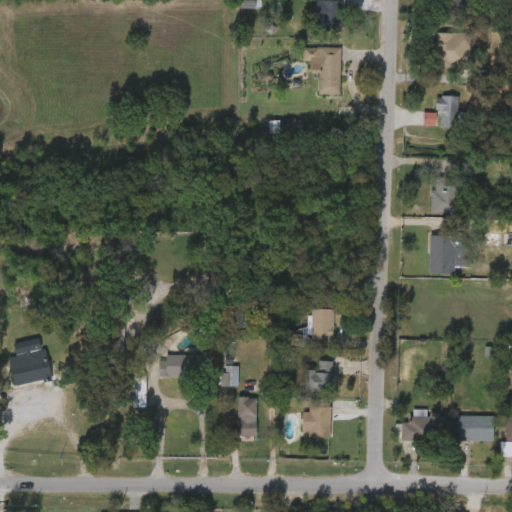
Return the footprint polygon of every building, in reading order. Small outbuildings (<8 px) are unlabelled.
[(342,7),(341,31),(324,31),(324,19),(313,19),(314,0),(342,1),(342,7)] [(457,0),(457,17),(437,16),(437,0),(457,0)] [(297,36),(324,37),(325,9),(298,8),(297,36)] [(470,66),(470,68),(438,67),(438,33),(470,33),(470,66)] [(450,42),(419,41),(418,76),(449,77),(450,42)] [(340,48),(339,95),(317,94),(318,78),(319,78),(319,73),(309,73),(310,62),(303,61),(303,48),(340,48)] [(302,102),(324,103),(325,56),(287,55),(287,70),(294,70),(294,79),(303,80),(302,102)] [(460,96),(460,112),(467,112),(467,127),(442,126),(443,110),(437,110),(438,97),(443,97),(443,95),(460,96)] [(424,134),(442,134),(442,105),(420,104),(420,118),(425,119),(424,134)] [(420,134),(420,121),(407,121),(407,134),(420,134)] [(187,148),(160,152),(157,135),(166,134),(165,127),(184,124),(187,148)] [(280,127),(267,128),(267,141),(280,141),(280,127)] [(253,129),(254,142),(264,142),(264,129),(253,129)] [(468,178),(468,211),(460,211),(460,214),(430,213),(430,202),(433,203),(433,190),(435,190),(435,177),(468,178)] [(416,222),(444,222),(444,187),(416,186),(416,222)] [(466,243),(466,248),(469,248),(469,267),(454,267),(454,274),(430,274),(430,236),(452,236),(453,220),(470,221),(470,243),(466,243)] [(235,259),(216,258),(216,239),(235,240),(235,259)] [(438,282),(438,275),(447,276),(448,259),(449,251),(438,251),(439,245),(414,244),(413,281),(438,282)] [(125,295),(124,305),(134,306),(133,323),(131,323),(131,331),(138,331),(137,345),(135,345),(134,352),(126,352),(126,361),(102,360),(103,339),(106,339),(107,302),(110,302),(111,294),(125,295)] [(333,316),(332,341),(312,340),(311,348),(300,348),(300,346),(284,345),(285,336),(295,336),(295,332),(307,327),(307,316),(312,316),(312,309),(333,310),(333,316)] [(40,337),(43,350),(47,349),(54,381),(45,383),(44,379),(16,386),(11,364),(20,362),(16,345),(25,343),(24,341),(40,337)] [(0,351),(0,362),(0,363),(25,357),(22,346),(0,351)] [(208,353),(208,383),(197,383),(197,387),(193,387),(193,383),(190,383),(190,381),(180,381),(180,377),(160,377),(160,356),(201,355),(201,353),(208,353)] [(437,366),(437,381),(443,381),(443,365),(451,365),(451,388),(426,388),(426,358),(439,358),(439,366),(437,366)] [(0,364),(0,393),(35,387),(32,369),(26,370),(24,360),(0,364)] [(334,361),(333,373),(339,373),(338,393),(301,390),(302,382),(306,383),(307,369),(317,370),(317,372),(320,372),(321,360),(334,361)] [(145,408),(132,408),(132,368),(145,368),(145,408)] [(288,378),(288,399),(319,400),(320,381),(316,381),(316,370),(303,369),(303,379),(288,378)] [(223,394),(222,379),(204,380),(204,395),(223,394)] [(130,415),(130,385),(117,385),(117,415),(130,415)] [(242,397),(242,398),(247,398),(247,399),(256,399),(255,435),(253,435),(253,440),(226,439),(226,427),(237,428),(237,420),(234,420),(234,415),(237,415),(237,398),(242,397)] [(331,401),(331,407),(333,407),(332,437),(310,437),(310,431),(303,431),(304,412),(311,412),(312,399),(331,401)] [(240,405),(221,405),(222,444),(241,444),(240,405)] [(428,409),(428,416),(431,416),(431,412),(440,412),(440,416),(445,416),(445,433),(431,433),(431,440),(401,440),(401,438),(396,438),(396,423),(411,422),(411,416),(414,416),(414,409),(428,409)] [(315,444),(315,414),(287,414),(286,444),(315,444)] [(460,441),(458,441),(459,415),(495,416),(495,441),(460,441)] [(477,424),(441,424),(441,449),(477,449),(477,424)] [(484,449),(484,464),(509,464),(509,425),(489,425),(488,450),(484,449)]
